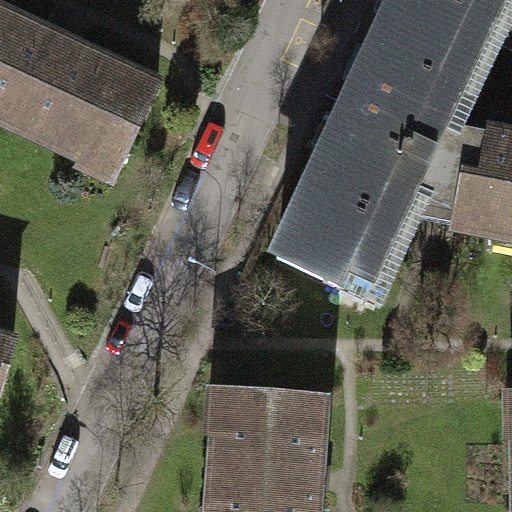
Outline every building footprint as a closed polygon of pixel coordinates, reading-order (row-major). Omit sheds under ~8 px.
[(398,0),(375,50),(465,93),(508,0),(398,0)] [(158,94),(0,16),(0,122),(116,179),(158,94)] [(465,93),(375,50),(278,260),(341,288),(346,276),(374,288),(416,198),(454,216),(452,228),(511,238),(511,141),(448,130),(465,93)] [(0,340),(0,388),(3,389),(16,345),(0,340)] [(212,394),(201,511),(304,511),(307,478),(314,403),(212,394)]
